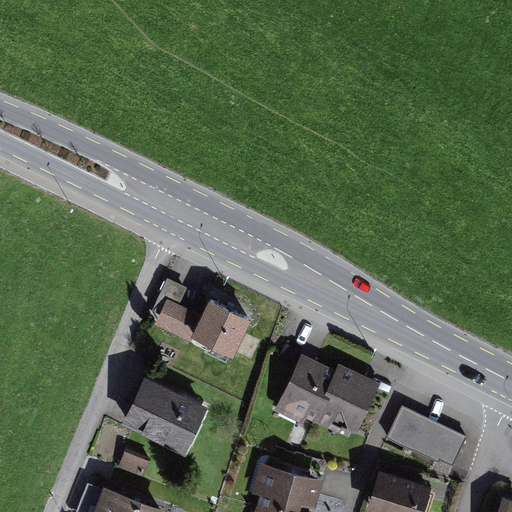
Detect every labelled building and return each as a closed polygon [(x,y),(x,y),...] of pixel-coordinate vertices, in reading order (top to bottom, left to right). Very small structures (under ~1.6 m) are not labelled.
[(160,318),(229,352),(245,320),(211,304),(205,315),(170,298),(160,318)] [(306,408),(356,433),(383,381),(336,358),(331,368),(302,353),(276,405),(301,418),(306,408)] [(145,374),(123,419),(184,448),(206,403),(145,374)] [(403,408),(390,435),(450,462),(463,435),(403,408)] [(126,448),(120,465),(143,474),(150,458),(126,448)] [(316,511),(326,478),(257,459),(248,492),(261,496),(256,511),(316,511)] [(379,469),(368,505),(392,511),(418,511),(427,483),(379,469)] [(104,483),(92,511),(164,511),(167,507),(104,483)] [(511,511),(511,501),(503,498),(498,511),(511,511)]
